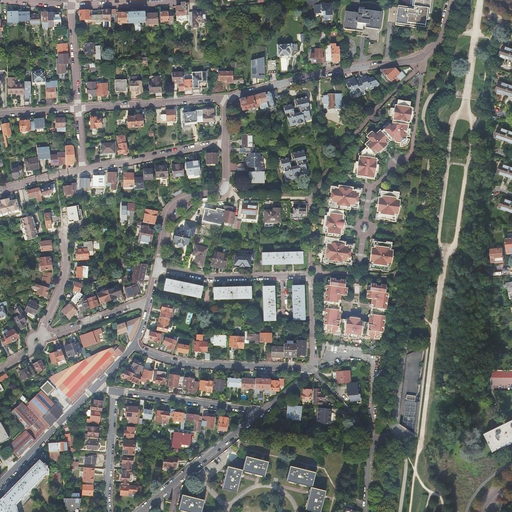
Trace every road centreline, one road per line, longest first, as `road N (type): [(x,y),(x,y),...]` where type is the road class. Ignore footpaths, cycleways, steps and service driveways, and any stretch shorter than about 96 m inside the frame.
road 1 (track): [(415,471),(448,228),(440,227),(448,155)]
road 2 (residential): [(451,0),(435,43),(413,60),(336,69),(224,98)]
road 3 (residential): [(312,369),(313,274),(157,268)]
road 4 (residential): [(133,346),(173,361),(312,369)]
road 5 (residential): [(225,144),(225,189),(178,205),(157,268)]
road 6 (residential): [(141,511),(257,413)]
road 7 (residential): [(77,108),(224,98)]
road 8 (residential): [(257,413),(114,391)]
road 9 (residential): [(83,171),(225,144)]
road 10 (unclassified): [(0,484),(94,386)]
road 11 (residential): [(106,511),(114,391)]
